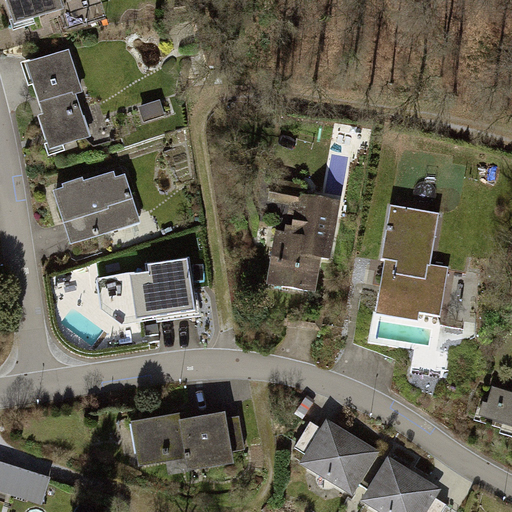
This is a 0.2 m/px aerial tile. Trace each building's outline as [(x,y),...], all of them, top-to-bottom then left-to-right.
[(70,55),(33,69),(48,109),(44,111),(58,149),(88,138),(78,112),(90,108),(70,55)] [(123,172),(57,192),(74,244),(139,223),(123,172)] [(285,194),(268,290),(313,298),(319,262),(333,265),(344,204),(285,194)] [(440,216),(396,209),(378,311),(435,321),(444,271),(431,269),(440,216)] [(154,264),(131,270),(143,319),(220,300),(206,247),(177,255),(180,264),(156,270),(154,264)] [(511,397),(492,392),(484,420),(511,428),(511,397)] [(242,407),(129,428),(137,474),(250,453),(242,407)] [(328,420),(302,462),(356,495),(382,453),(328,420)] [(392,461),(366,502),(381,511),(433,511),(445,494),(392,461)] [(50,481),(0,465),(0,496),(41,510),(50,481)]
